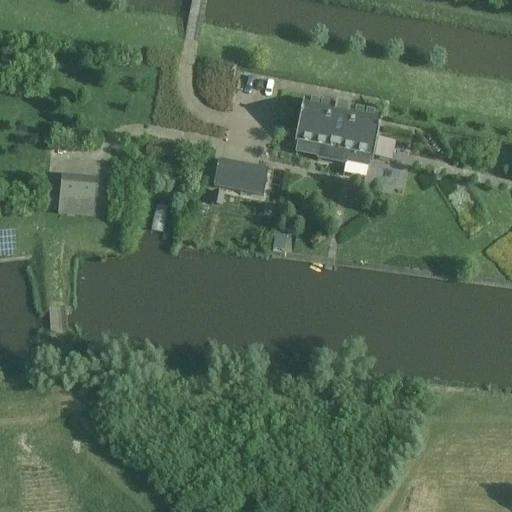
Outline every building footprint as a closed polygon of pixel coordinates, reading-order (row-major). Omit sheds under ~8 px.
[(302,105),(294,146),(319,151),(317,163),(345,168),(347,156),(373,161),(381,120),(302,105)] [(220,164),(215,187),(239,192),(243,168),(220,164)] [(267,173),(243,168),(239,192),(263,196),(267,173)] [(59,176),(58,200),(93,202),(95,178),(59,176)] [(214,192),(212,205),(222,206),(224,194),(214,192)] [(275,234),(272,251),(284,253),(287,235),(275,234)]
